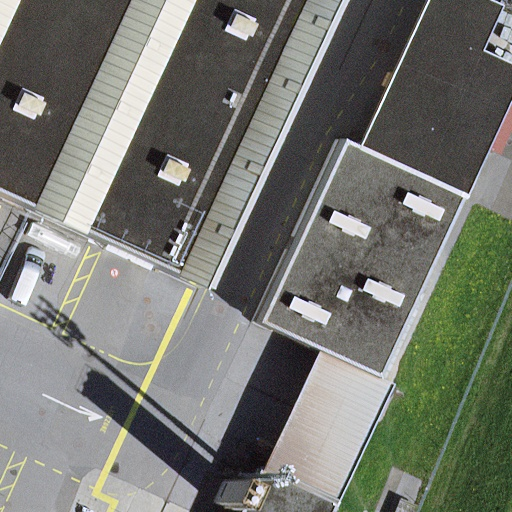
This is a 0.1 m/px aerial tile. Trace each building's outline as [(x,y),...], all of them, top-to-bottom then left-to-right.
[(0,0),(0,198),(195,288),(327,0),(0,0)] [(418,0),(351,147),(457,196),(511,76),(511,69),(472,51),(491,9),(471,0),(418,0)] [(471,0),(491,9),(495,0),(471,0)] [(336,140),(251,323),(312,351),(372,379),(457,196),(351,147),(336,140)] [(257,469),(332,504),(386,386),(372,379),(312,351),(257,469)] [(257,469),(237,511),(328,511),(332,504),(257,469)] [(213,504),(229,511),(240,487),(224,480),(213,504)]
